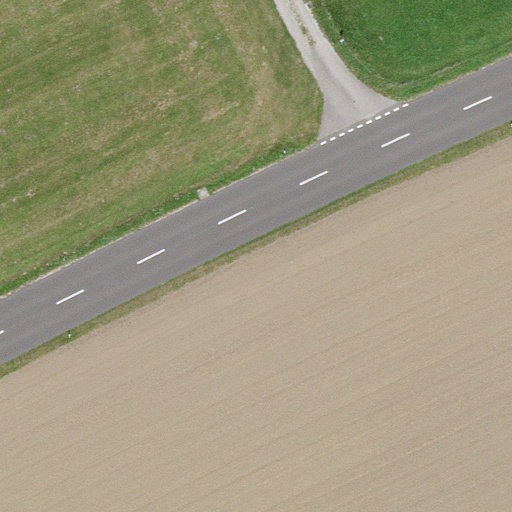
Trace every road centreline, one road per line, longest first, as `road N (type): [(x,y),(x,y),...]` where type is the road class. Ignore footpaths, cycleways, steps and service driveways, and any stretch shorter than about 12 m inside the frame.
road 1 (tertiary): [(511,92),(384,144),(0,355)]
road 2 (track): [(308,0),(384,144)]
